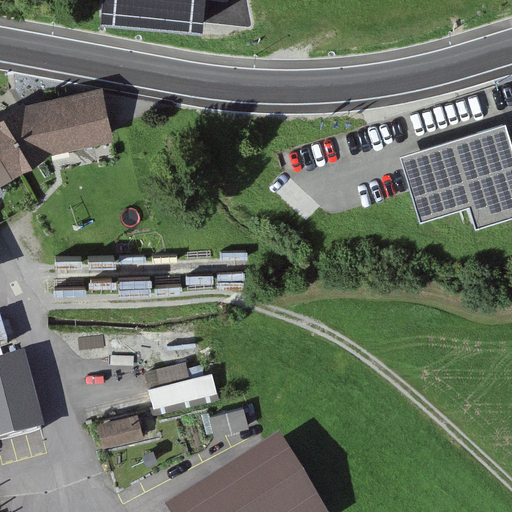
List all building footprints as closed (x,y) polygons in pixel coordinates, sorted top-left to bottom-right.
[(27,106),(0,120),(0,173),(49,146),(106,136),(97,91),(27,106)] [(511,210),(511,141),(507,125),(409,153),(425,210),(475,195),(482,219),(511,210)] [(187,363),(143,374),(154,416),(219,400),(212,374),(191,379),(187,363)] [(24,368),(0,373),(0,444),(41,435),(24,368)] [(243,409),(210,418),(216,438),(249,429),(243,409)] [(139,414),(98,424),(104,449),(146,438),(139,414)] [(320,511),(279,446),(173,511),(320,511)]
